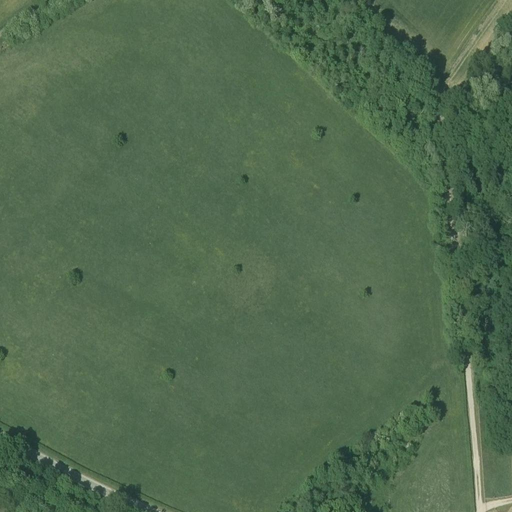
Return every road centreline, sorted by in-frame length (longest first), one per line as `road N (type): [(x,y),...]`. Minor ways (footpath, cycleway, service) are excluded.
road 1 (track): [(478,511),(452,192),(437,101),(421,82)]
road 2 (unclassified): [(154,511),(0,435)]
